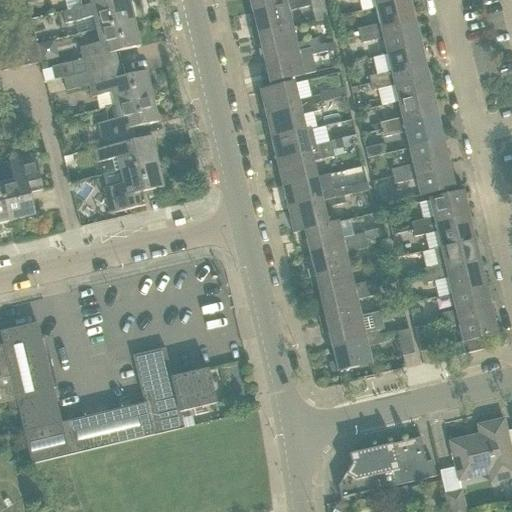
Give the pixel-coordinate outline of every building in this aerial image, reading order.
[(62,0),(66,11),(71,10),(111,0),(62,0)] [(93,18),(96,30),(133,22),(127,0),(111,0),(71,10),(74,22),(93,18)] [(243,0),(247,0),(251,13),(305,0),(241,0),(242,0),(243,0)] [(248,29),(250,38),(291,28),(288,12),(309,7),(307,0),(305,0),(251,13),(254,27),(248,29)] [(357,29),(359,37),(415,23),(409,0),(408,0),(375,8),(378,24),(357,29)] [(372,0),(375,8),(408,0),(372,0)] [(50,68),(42,70),(45,83),(63,78),(85,73),(114,66),(121,65),(121,64),(114,66),(111,54),(113,53),(139,47),(133,22),(96,30),(99,43),(80,48),(83,61),(60,66),(50,68)] [(382,39),(386,55),(420,47),(415,23),(359,37),(360,44),(382,39)] [(258,45),(262,60),(318,47),(317,39),(295,45),(291,28),(250,38),(253,46),(258,45)] [(29,66),(40,63),(35,38),(23,41),(29,66)] [(17,68),(29,66),(23,41),(11,44),(17,68)] [(333,43),(325,45),(327,52),(334,50),(333,43)] [(0,49),(5,71),(17,68),(11,44),(0,46),(0,49)] [(265,74),(260,75),(262,84),(267,83),(267,84),(287,79),(298,77),(303,76),(315,73),(311,56),(318,54),(320,53),(327,52),(325,45),(318,47),(262,60),(265,73),(265,74)] [(368,76),(369,84),(426,71),(420,47),(386,55),(389,72),(368,76)] [(121,65),(85,73),(89,86),(91,96),(91,98),(111,94),(114,106),(151,98),(145,73),(145,72),(141,73),(119,78),(117,79),(115,73),(114,67),(121,65)] [(416,73),(369,84),(371,91),(393,86),(397,102),(432,94),(427,73),(426,71),(416,73)] [(278,88),(259,93),(265,117),(321,104),(320,103),(319,96),(310,98),(306,81),(294,84),(278,88)] [(337,90),(318,94),(319,96),(320,103),(340,98),(337,90)] [(379,123),(381,131),(437,117),(432,94),(397,102),(401,118),(379,123)] [(97,124),(103,149),(132,142),(129,130),(157,123),(151,98),(114,106),(104,109),(107,122),(97,124)] [(265,117),(270,140),(305,132),(301,116),(322,111),(321,104),(265,117)] [(24,116),(0,121),(0,123),(2,134),(27,128),(24,116)] [(404,133),(408,149),(443,141),(437,117),(381,131),(382,138),(404,133)] [(270,140),(275,163),(332,150),(330,143),(309,148),(305,132),(270,140)] [(113,173),(119,172),(156,163),(150,138),(132,142),(103,149),(94,151),(97,163),(110,160),(113,173)] [(390,170),(392,177),(448,164),(443,141),(408,149),(412,165),(390,170)] [(332,150),(275,163),(281,186),(316,179),(313,163),(312,162),(334,157),(332,150)] [(13,182),(0,184),(0,185),(9,222),(35,216),(30,194),(29,190),(41,187),(34,156),(8,162),(13,182)] [(114,174),(102,177),(105,189),(103,189),(109,215),(140,208),(137,195),(141,194),(162,189),(156,163),(119,172),(113,173),(114,174)] [(448,164),(392,177),(393,185),(415,179),(419,197),(454,188),(448,164)] [(316,179),(281,186),(286,210),(343,196),(350,194),(349,188),(342,189),(333,191),(329,176),(316,179)] [(366,183),(349,188),(350,194),(368,190),(366,183)] [(0,224),(9,222),(0,185),(0,224)] [(410,223),(412,231),(470,217),(464,193),(429,201),(433,218),(410,223)] [(343,196),(286,210),(292,233),(327,226),(323,209),(345,204),(343,196)] [(440,249),(475,241),(470,217),(412,231),(414,238),(436,233),(440,249)] [(327,226),(292,233),(292,234),(297,232),(300,242),(305,241),(308,255),(365,242),(363,235),(363,234),(341,239),(337,223),(327,226)] [(440,249),(421,253),(425,269),(422,270),(421,270),(423,278),(424,278),(481,264),(475,241),(440,249)] [(312,269),(306,270),(308,280),(349,271),(345,255),(345,254),(367,248),(365,242),(308,255),(312,269)] [(424,278),(423,278),(425,284),(447,279),(447,280),(451,296),(486,287),(481,264),(424,278)] [(349,271),(308,280),(311,289),(316,288),(320,302),(376,289),(374,282),(374,281),(352,286),(349,271)] [(454,311),(441,314),(443,322),(451,320),(492,311),(486,287),(451,296),(454,311)] [(323,317),(318,318),(320,326),(360,317),(356,301),(356,300),(378,295),(376,289),(320,302),(323,317)] [(417,305),(410,306),(411,314),(418,312),(417,305)] [(451,320),(443,322),(444,329),(458,326),(465,355),(488,350),(486,338),(497,335),(492,311),(451,320)] [(360,317),(320,326),(322,336),(328,334),(331,349),(371,339),(379,338),(377,330),(364,333),(360,317)] [(182,429),(179,413),(170,378),(163,349),(132,357),(143,404),(60,424),(52,389),(53,389),(53,387),(51,388),(36,323),(0,332),(0,335),(2,345),(15,401),(30,465),(182,429)] [(425,326),(414,329),(419,353),(431,350),(425,326)] [(396,333),(402,357),(414,355),(408,331),(396,333)] [(334,363),(329,364),(331,373),(336,372),(336,373),(338,373),(347,371),(372,365),(368,348),(367,347),(380,344),(379,338),(371,339),(331,349),(334,363)] [(0,404),(15,401),(2,345),(0,345),(0,404)] [(207,370),(170,378),(179,413),(215,405),(207,370)] [(347,371),(338,373),(340,383),(349,381),(347,371)] [(478,436),(448,443),(453,462),(457,481),(469,479),(471,472),(493,467),(496,482),(511,478),(511,462),(507,440),(502,420),(482,425),(476,426),(478,436)] [(351,465),(337,487),(340,500),(435,477),(431,461),(425,463),(419,438),(358,453),(348,455),(351,465)] [(444,496),(447,511),(464,511),(459,492),(444,496)]
